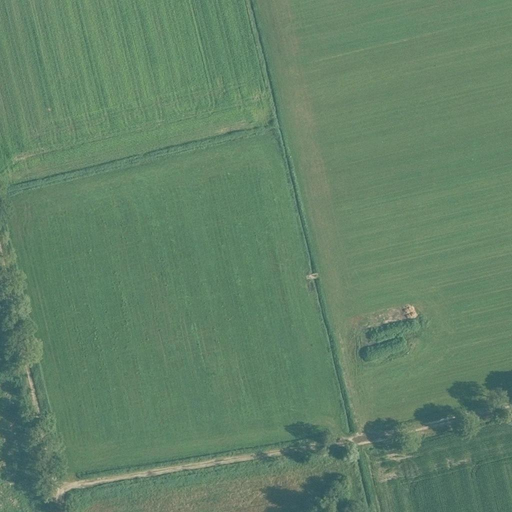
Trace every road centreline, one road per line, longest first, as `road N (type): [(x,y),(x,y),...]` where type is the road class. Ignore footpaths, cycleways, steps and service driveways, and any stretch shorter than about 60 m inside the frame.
road 1 (track): [(59,490),(511,407)]
road 2 (track): [(0,241),(64,511)]
